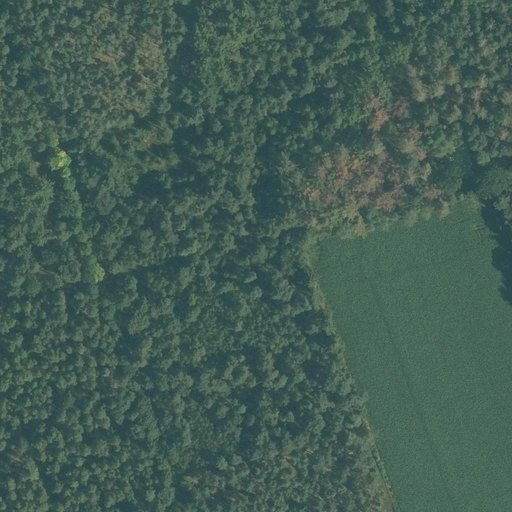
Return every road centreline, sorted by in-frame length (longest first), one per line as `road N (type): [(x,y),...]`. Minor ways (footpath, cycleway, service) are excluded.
road 1 (track): [(101,279),(8,0)]
road 2 (track): [(101,279),(180,511)]
road 3 (track): [(374,0),(449,200)]
